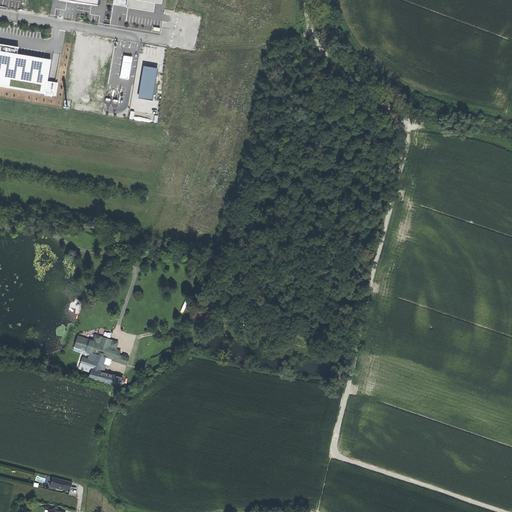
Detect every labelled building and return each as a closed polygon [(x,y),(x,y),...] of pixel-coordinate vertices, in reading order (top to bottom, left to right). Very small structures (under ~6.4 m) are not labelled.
[(127,0),(126,7),(141,10),(153,12),(155,3),(161,4),(161,0),(127,0)] [(57,85),(46,83),(47,81),(50,60),(43,59),(20,55),(17,54),(18,47),(0,44),(0,85),(55,95),(57,85)] [(158,72),(143,69),(138,94),(153,97),(158,72)] [(186,319),(196,324),(203,311),(194,306),(186,319)] [(92,368),(92,370),(100,372),(105,357),(107,350),(108,346),(106,346),(107,343),(103,342),(102,344),(101,344),(96,342),(77,337),(74,347),(95,354),(93,360),(83,357),(80,365),(92,368)] [(115,341),(103,337),(101,344),(102,344),(103,342),(107,343),(106,346),(108,346),(107,350),(112,352),(110,358),(126,363),(128,359),(118,355),(119,351),(116,350),(118,342),(115,341)] [(89,378),(119,388),(122,379),(100,372),(92,370),(89,378)] [(51,478),(49,486),(69,491),(71,483),(51,478)]
